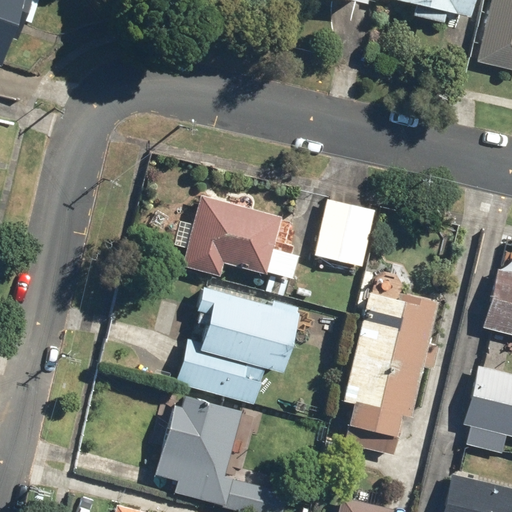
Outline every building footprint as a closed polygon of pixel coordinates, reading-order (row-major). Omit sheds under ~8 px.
[(18,39),(32,0),(0,0),(0,62),(10,36),(18,39)] [(396,0),(464,16),(467,0),(396,0)] [(511,0),(481,0),(479,13),(508,20),(507,27),(511,28),(511,0)] [(268,246),(276,215),(195,193),(176,266),(213,276),(218,260),(285,278),(292,253),(268,246)] [(361,266),(374,210),(327,199),(314,255),(361,266)] [(511,272),(492,267),(477,326),(511,334),(511,272)] [(276,371),(293,311),(198,284),(191,309),(203,312),(195,340),(181,336),(169,380),(249,402),(259,367),(276,371)] [(404,414),(433,299),(394,289),(392,296),(363,289),(347,353),(335,398),(347,401),(337,441),(385,453),(396,412),(404,414)] [(511,436),(511,373),(473,363),(458,422),(464,424),(460,442),(495,451),(499,433),(511,436)] [(274,511),(280,490),(217,474),(234,408),(177,394),(176,399),(168,397),(149,471),(174,477),(170,494),(242,511),(274,511)] [(509,511),(511,502),(511,487),(447,470),(435,511),(509,511)] [(385,511),(387,506),(335,495),(330,511),(385,511)] [(151,511),(109,501),(106,511),(151,511)]
